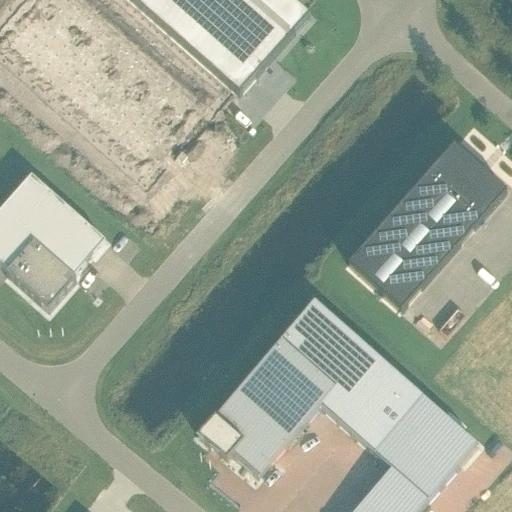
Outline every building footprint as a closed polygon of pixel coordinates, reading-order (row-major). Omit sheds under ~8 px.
[(285,0),(128,0),(240,99),(309,21),(285,0)] [(365,74),(347,86),(355,98),(373,85),(365,74)] [(454,150),(348,269),(401,316),(506,196),(505,195),(504,197),(454,153),(455,151),(454,150)] [(105,246),(32,181),(0,216),(0,268),(9,276),(6,279),(49,316),(76,284),(74,282),(105,246)] [(216,420),(198,440),(227,463),(232,457),(259,480),(320,411),(391,475),(358,511),(423,511),(477,451),(315,308),(216,420)]
